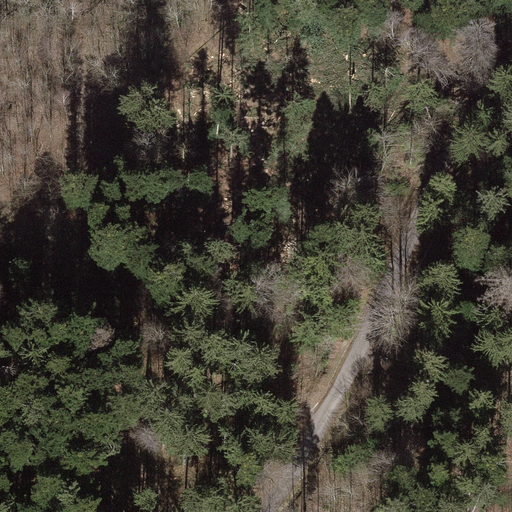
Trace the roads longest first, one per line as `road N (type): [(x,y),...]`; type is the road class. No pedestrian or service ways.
road 1 (track): [(265,511),(347,377),(441,164),(511,70)]
road 2 (track): [(356,357),(459,394),(511,425)]
